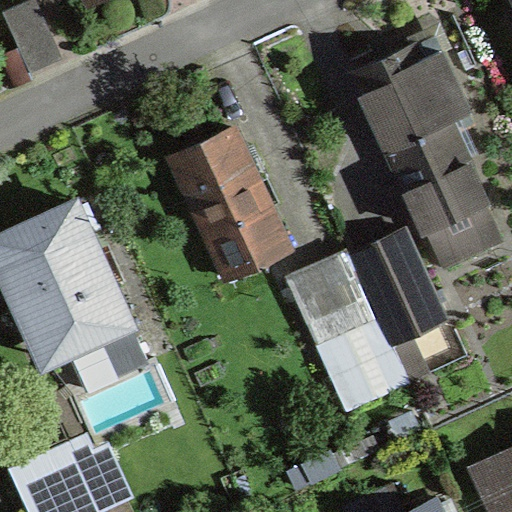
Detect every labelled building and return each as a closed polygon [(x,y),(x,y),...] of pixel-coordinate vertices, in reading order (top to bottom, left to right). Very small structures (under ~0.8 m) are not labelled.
[(37,0),(26,0),(4,11),(32,70),(64,55),(37,0)] [(434,33),(353,71),(427,227),(487,198),(448,117),(469,107),(434,33)] [(233,128),(173,157),(228,275),(289,246),(233,128)] [(78,200),(0,233),(0,256),(26,314),(50,304),(86,386),(148,359),(78,200)] [(407,226),(351,252),(379,313),(392,341),(448,315),(407,226)] [(379,313),(351,252),(350,249),(289,276),(319,341),(379,313)] [(95,428),(72,439),(102,502),(125,491),(95,428)] [(72,439),(71,437),(9,466),(31,511),(81,511),(102,502),(72,439)] [(198,444),(174,456),(195,498),(219,487),(198,444)] [(511,511),(511,449),(477,466),(499,511),(511,511)] [(437,511),(433,503),(413,511),(437,511)]
